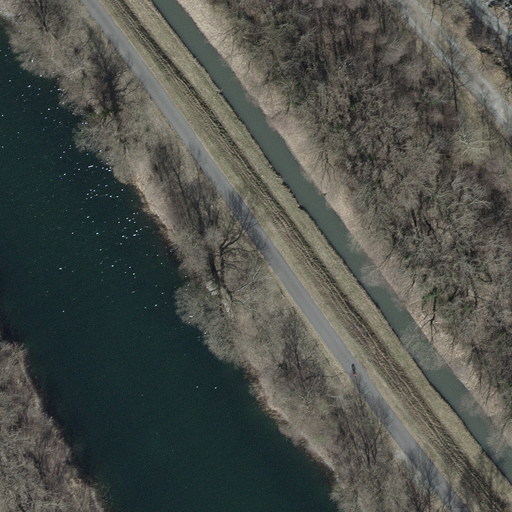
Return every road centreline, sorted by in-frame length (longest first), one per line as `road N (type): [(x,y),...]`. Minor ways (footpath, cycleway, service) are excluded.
road 1 (unclassified): [(84,0),(457,511)]
road 2 (track): [(511,125),(401,0)]
